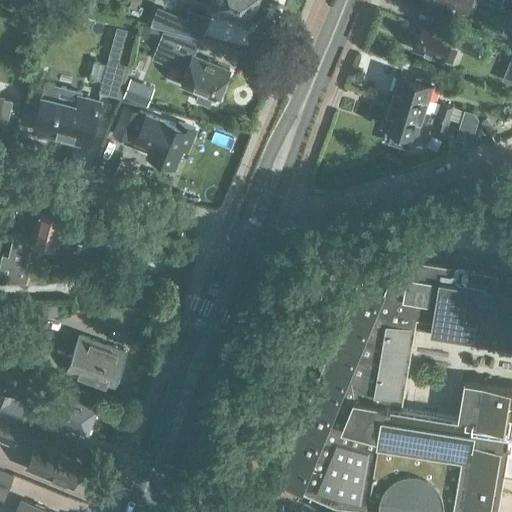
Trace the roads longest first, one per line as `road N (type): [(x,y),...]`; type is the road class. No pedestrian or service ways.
road 1 (secondary): [(138,489),(249,229)]
road 2 (residential): [(249,229),(511,151)]
road 3 (residential): [(249,229),(0,166)]
road 4 (secondary): [(249,229),(344,0)]
